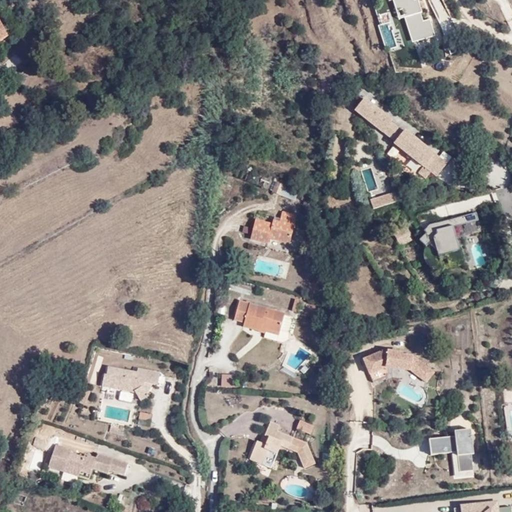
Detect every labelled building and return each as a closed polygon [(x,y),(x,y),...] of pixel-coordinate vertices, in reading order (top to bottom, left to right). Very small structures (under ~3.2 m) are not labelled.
[(390,0),(397,21),(405,19),(412,42),(435,36),(430,19),(426,20),(420,0),(390,0)] [(378,27),(386,50),(397,46),(390,23),(378,27)] [(447,164),(405,130),(404,132),(391,122),(393,120),(365,98),(355,111),(396,143),(395,145),(424,168),(419,174),(426,179),(430,173),(436,178),(447,164)] [(388,155),(399,161),(404,153),(393,146),(388,155)] [(410,160),(405,168),(415,175),(421,167),(410,160)] [(280,201),(284,188),(276,183),(270,198),(280,201)] [(295,192),(284,188),(280,201),(291,205),(295,192)] [(372,209),(399,203),(397,192),(369,198),(372,209)] [(491,205),(434,222),(437,232),(447,229),(451,242),(471,236),(473,243),(500,235),(491,205)] [(284,226),(287,214),(279,213),(276,223),(284,226)] [(302,217),(287,214),(284,226),(276,223),(275,227),(261,223),(258,233),(256,240),(255,245),(293,253),(302,217)] [(395,236),(400,246),(413,240),(407,229),(395,236)] [(256,240),(258,233),(248,231),(247,238),(256,240)] [(475,265),(484,262),(479,243),(469,245),(475,265)] [(434,249),(423,251),(425,267),(436,265),(434,249)] [(296,313),(300,301),(295,300),(292,312),(296,313)] [(284,314),(238,302),(233,323),(244,326),(243,331),(276,340),(279,331),(283,316),(284,314)] [(288,333),(292,318),(283,316),(279,331),(288,333)] [(411,372),(426,383),(434,373),(413,357),(402,355),(403,353),(385,351),(364,360),(363,360),(369,375),(370,375),(373,382),(387,376),(388,369),(411,372)] [(158,377),(137,373),(136,379),(106,373),(102,394),(128,399),(131,395),(140,408),(149,401),(146,397),(150,392),(157,392),(160,379),(158,377)] [(236,378),(222,377),(221,388),(235,388),(236,378)] [(139,426),(150,427),(152,415),(141,413),(139,426)] [(273,446),(282,449),(296,454),(304,468),(317,464),(308,444),(315,426),(298,422),(293,438),(279,434),(282,426),(262,418),(256,433),(262,435),(257,446),(252,443),(249,442),(243,460),(266,469),(273,446)] [(119,429),(111,426),(109,433),(117,435),(119,429)] [(262,435),(256,433),(252,443),(257,446),(262,435)] [(457,451),(459,472),(473,470),(470,449),(473,449),(471,433),(428,438),(430,454),(457,451)] [(274,471),(282,449),(273,446),(266,469),(274,471)] [(125,465),(96,457),(94,462),(78,456),(77,460),(66,457),(68,452),(53,447),(46,472),(86,483),(89,475),(105,480),(106,475),(121,479),(125,465)] [(333,455),(319,455),(319,470),(332,470),(333,455)]
